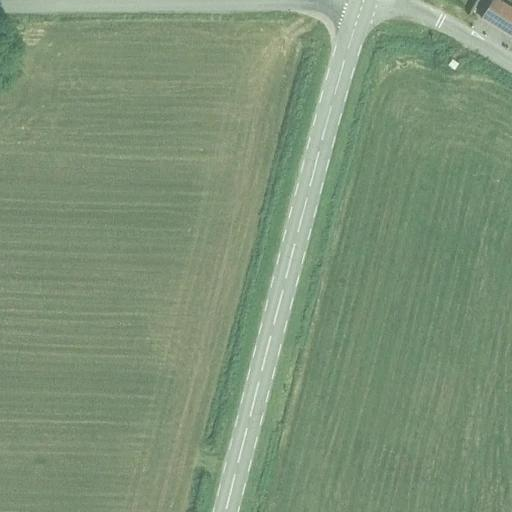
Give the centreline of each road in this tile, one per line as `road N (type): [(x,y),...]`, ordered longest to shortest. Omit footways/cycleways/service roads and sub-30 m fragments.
road 1 (tertiary): [(226,511),(361,3)]
road 2 (tertiary): [(0,3),(361,3)]
road 3 (unclassified): [(511,63),(441,21),(389,1),(361,3)]
